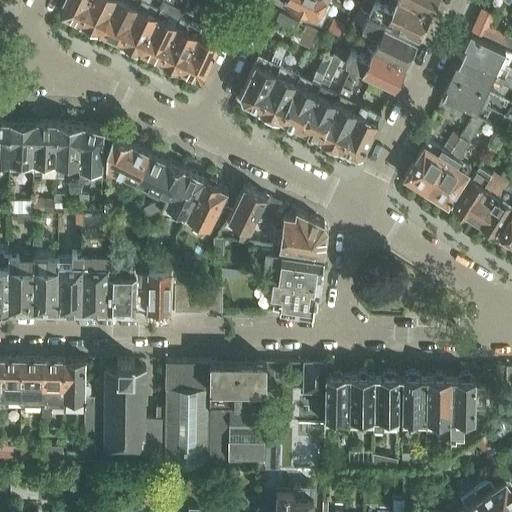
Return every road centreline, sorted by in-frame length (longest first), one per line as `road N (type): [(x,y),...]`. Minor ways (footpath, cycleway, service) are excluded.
road 1 (residential): [(0,329),(338,333)]
road 2 (residential): [(459,0),(362,208)]
road 3 (residential): [(198,129),(21,48)]
road 4 (residential): [(362,208),(198,129)]
road 5 (residential): [(511,309),(362,208)]
road 6 (residential): [(338,333),(511,335)]
road 7 (residential): [(198,129),(259,0)]
road 8 (residential): [(362,208),(338,333)]
